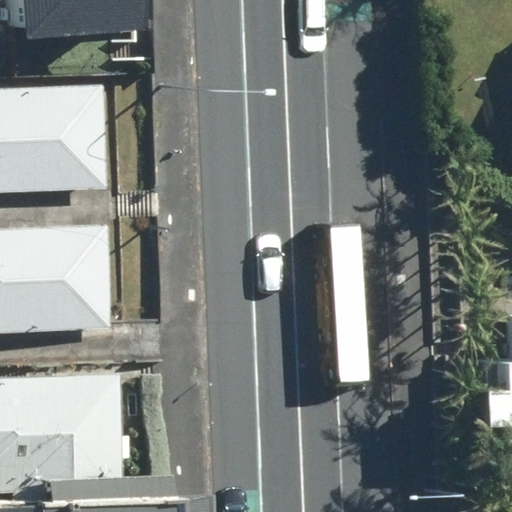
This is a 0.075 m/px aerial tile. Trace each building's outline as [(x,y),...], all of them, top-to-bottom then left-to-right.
[(140,0),(35,0),(36,10),(140,6),(140,0)] [(0,325),(112,323),(110,219),(0,221),(0,185),(108,183),(106,77),(0,79),(0,325)] [(511,100),(501,122),(511,127),(511,140),(500,163),(511,168),(511,100)] [(511,308),(486,309),(487,354),(457,355),(458,381),(436,381),(437,417),(475,417),(476,457),(511,456),(511,463),(511,462),(511,308)] [(0,498),(1,498),(1,503),(0,503),(0,511),(179,511),(179,493),(166,493),(166,490),(169,490),(168,480),(164,480),(164,475),(111,476),(111,468),(117,468),(117,446),(111,446),(110,380),(0,381),(0,498)]
